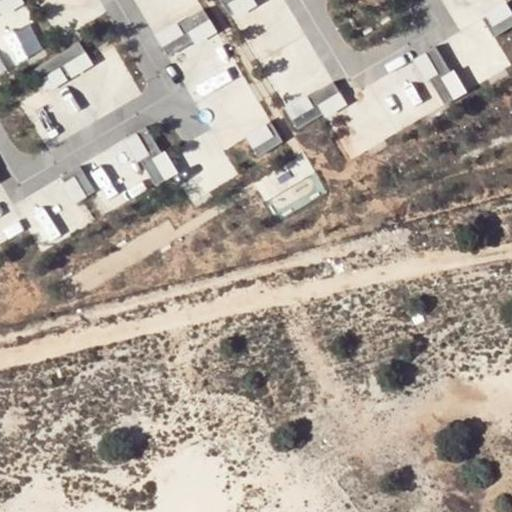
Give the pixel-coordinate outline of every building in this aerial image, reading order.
[(0,13),(1,16),(24,3),(21,0),(3,0),(0,2),(0,13)] [(220,0),(230,16),(234,14),(229,5),(237,0),(220,0)] [(253,0),(237,0),(229,5),(234,14),(236,17),(257,5),(253,0)] [(493,24),(511,12),(511,9),(506,0),(504,0),(485,12),(487,15),(493,24)] [(210,20),(203,9),(178,24),(182,31),(160,44),(167,56),(192,41),(188,33),(210,20)] [(511,26),(511,12),(493,24),(487,15),(483,18),(494,37),(511,26)] [(192,41),(194,44),(216,31),(210,20),(188,33),(192,41)] [(176,21),(154,33),(160,44),(182,31),(178,24),(176,21)] [(60,69),(65,76),(68,74),(64,67),(86,53),(79,42),(32,70),(39,82),(60,69)] [(437,75),(430,79),(445,104),(456,98),(443,76),(451,71),(436,46),(424,53),(437,75)] [(92,64),(86,53),(64,67),(68,74),(70,77),(92,64)] [(414,59),(427,81),(430,79),(437,75),(424,53),(414,59)] [(45,93),(67,79),(65,76),(60,69),(39,82),(45,93)] [(451,71),(443,76),(456,98),(467,91),(454,69),(451,71)] [(340,93),(333,82),(308,97),(312,104),(290,117),(297,129),(322,114),(318,106),(340,93)] [(306,93),(283,106),(290,117),(312,104),(308,97),(306,93)] [(322,114),(324,117),(346,104),(340,93),(318,106),(322,114)] [(251,145),(271,133),(266,124),(264,121),(244,133),(251,145)] [(271,122),(266,124),(271,133),(251,145),(257,155),(282,141),(271,122)] [(147,156),(140,160),(155,185),(166,178),(153,156),(160,152),(146,126),(134,134),(147,156)] [(123,140),(136,162),(140,160),(147,156),(134,134),(123,140)] [(160,152),(153,156),(166,178),(177,172),(164,150),(160,152)] [(61,177),(63,182),(72,177),(84,197),(94,191),(80,166),(61,177)] [(84,197),(72,177),(63,182),(60,184),(72,204),(84,197)] [(0,238),(18,229),(3,202),(0,203),(0,238)]
